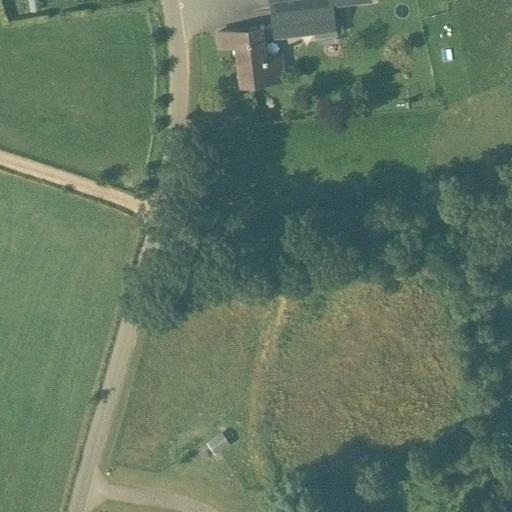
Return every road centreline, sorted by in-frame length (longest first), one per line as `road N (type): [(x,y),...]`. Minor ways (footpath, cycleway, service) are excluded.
road 1 (unclassified): [(74,511),(170,158),(178,103),(169,0)]
road 2 (track): [(0,158),(160,211)]
